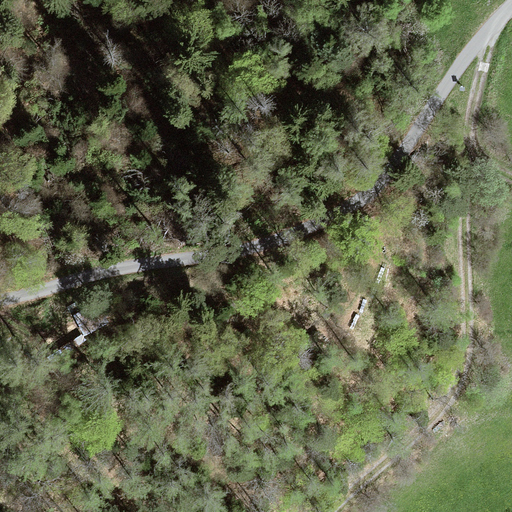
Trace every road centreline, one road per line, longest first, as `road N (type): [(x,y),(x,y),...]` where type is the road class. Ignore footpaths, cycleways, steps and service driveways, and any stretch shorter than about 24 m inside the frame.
road 1 (residential): [(0,298),(265,242),(348,208),(385,175),(511,5)]
road 2 (track): [(484,36),(459,167),(462,334),(451,389),(402,449),(327,511)]
